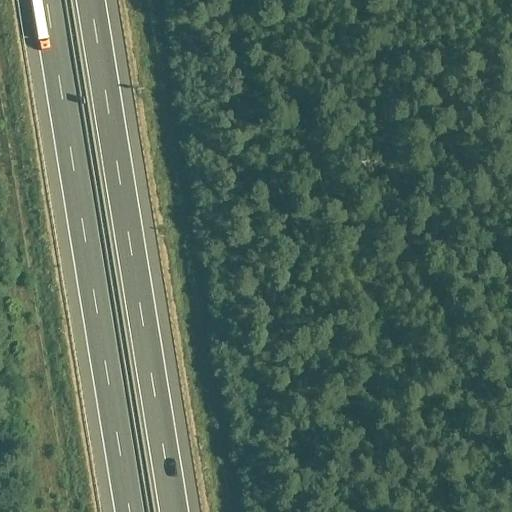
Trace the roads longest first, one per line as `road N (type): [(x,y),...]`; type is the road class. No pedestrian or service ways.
road 1 (motorway): [(174,511),(89,0)]
road 2 (motorway): [(45,0),(129,511)]
